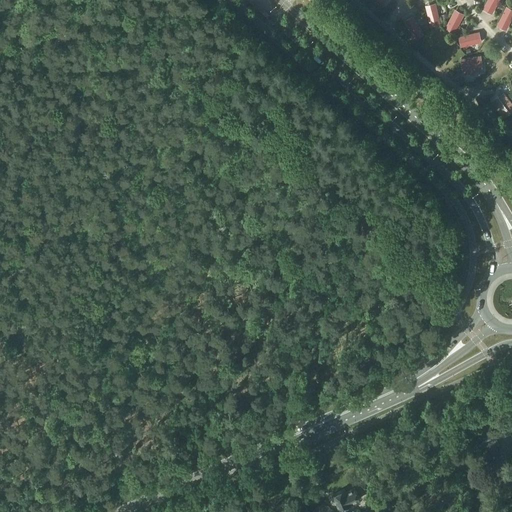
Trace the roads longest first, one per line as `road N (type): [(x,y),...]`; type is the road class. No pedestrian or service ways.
road 1 (track): [(458,317),(437,311),(103,0)]
road 2 (track): [(0,437),(293,177)]
road 3 (primary): [(254,0),(467,197),(491,249),(493,274)]
road 4 (primary): [(413,381),(125,511)]
road 5 (primary): [(493,206),(473,176),(280,0)]
road 6 (track): [(200,90),(0,267)]
road 7 (residential): [(511,177),(315,0)]
